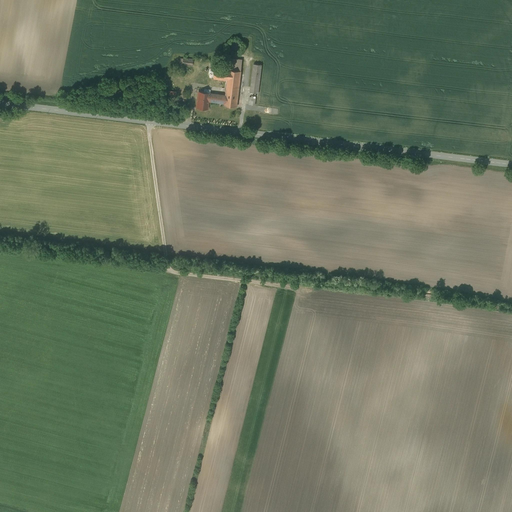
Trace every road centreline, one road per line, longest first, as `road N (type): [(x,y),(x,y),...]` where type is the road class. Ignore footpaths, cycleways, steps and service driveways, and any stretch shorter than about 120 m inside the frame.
road 1 (tertiary): [(511,164),(0,103)]
road 2 (track): [(148,121),(168,271),(295,287)]
